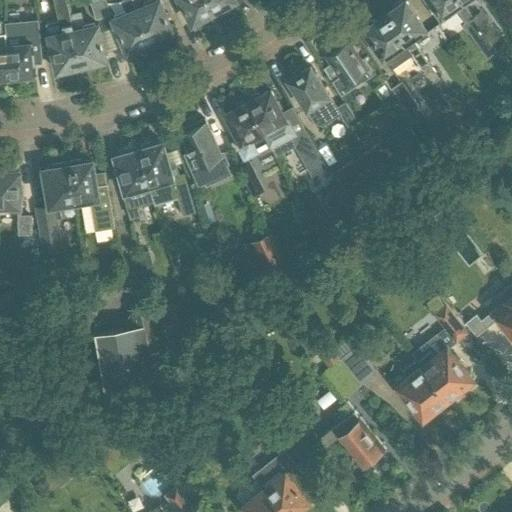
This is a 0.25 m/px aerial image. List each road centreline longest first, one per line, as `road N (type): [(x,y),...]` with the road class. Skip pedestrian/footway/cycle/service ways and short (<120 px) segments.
road 1 (residential): [(0,122),(108,105),(200,71),(328,0)]
road 2 (residential): [(407,511),(511,428)]
